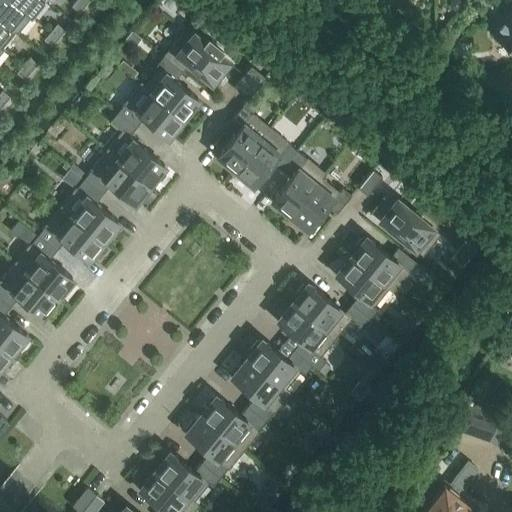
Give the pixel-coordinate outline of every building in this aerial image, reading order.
[(13,0),(0,0),(0,16),(17,31),(31,14),(13,0)] [(13,0),(31,14),(42,0),(13,0)] [(86,5),(80,0),(77,0),(72,6),(80,12),(86,5)] [(511,12),(494,34),(493,33),(493,34),(511,50),(511,12)] [(0,16),(0,44),(3,47),(17,31),(0,16)] [(57,24),(51,32),(58,38),(65,30),(57,24)] [(187,28),(165,56),(175,64),(181,56),(212,82),(214,79),(217,81),(224,72),(221,70),(228,62),(218,54),(223,49),(208,37),(204,42),(187,28)] [(58,38),(51,32),(45,39),(52,45),(58,38)] [(183,71),(175,64),(165,56),(157,65),(161,68),(168,73),(176,80),(183,71)] [(30,57),(23,65),(31,71),(37,64),(30,57)] [(31,71),(23,65),(17,73),(25,79),(31,71)] [(266,77),(251,65),(234,86),(248,98),(266,77)] [(176,80),(168,73),(161,68),(146,87),(184,116),(198,98),(176,80)] [(496,82),(509,93),(511,89),(511,70),(508,68),(496,82)] [(176,125),(184,116),(146,87),(142,83),(125,103),(148,121),(167,137),(170,133),(173,135),(179,128),(176,125)] [(2,91),(0,93),(0,101),(3,104),(10,97),(2,91)] [(148,121),(125,103),(118,112),(140,130),(148,121)] [(236,132),(252,113),(242,105),(227,124),(236,132)] [(140,130),(118,112),(111,121),(123,131),(133,139),(140,130)] [(236,170),(270,128),(252,113),(236,132),(218,155),(220,157),(218,160),(226,166),(228,163),(236,170)] [(254,185),(273,162),(288,143),(270,128),(236,170),(254,185)] [(164,165),(133,139),(123,131),(107,150),(149,184),(164,165)] [(282,169),(297,150),(288,143),(273,162),(282,169)] [(149,184),(107,150),(91,169),(110,184),(133,203),(149,184)] [(291,176),(306,157),(297,150),(282,169),(291,176)] [(291,214),(322,176),(324,172),(306,157),(291,176),(272,199),(291,214)] [(110,184),(91,169),(84,178),(103,193),(110,184)] [(373,169),(358,188),(367,195),(382,176),(373,169)] [(308,229),(327,206),(340,191),(322,176),(291,214),(308,229)] [(103,193),(84,178),(77,187),(95,202),(103,193)] [(370,209),(378,216),(398,193),(390,186),(370,209)] [(119,221),(95,202),(77,187),(61,206),(103,240),(109,233),(112,235),(119,227),(116,225),(119,221)] [(343,187),(340,191),(327,206),(336,213),(352,195),(343,187)] [(439,234),(397,200),(381,220),(423,254),(439,234)] [(103,240),(61,206),(45,225),(64,241),(87,259),(103,240)] [(19,219),(10,230),(16,235),(18,233),(31,243),(38,234),(19,219)] [(64,241),(45,225),(38,234),(57,250),(64,241)] [(57,250),(38,234),(31,243),(50,258),(57,250)] [(409,271),(391,256),(367,237),(365,240),(362,238),(355,246),(358,248),(352,256),(387,285),(393,290),(409,271)] [(73,277),(50,258),(31,243),(15,262),(57,296),(63,289),(66,291),(73,283),(70,281),(73,277)] [(417,262),(398,247),(391,256),(409,271),(417,262)] [(387,285),(352,256),(336,275),(359,294),(371,304),(387,285)] [(57,296),(15,262),(0,280),(0,282),(18,297),(41,316),(44,312),(47,315),(53,306),(51,304),(57,296)] [(18,297),(0,282),(0,296),(11,306),(18,297)] [(300,294),(293,302),(333,334),(348,315),(344,312),(309,283),(306,286),(303,284),(297,292),(300,294)] [(377,309),(371,304),(359,294),(352,303),(370,318),(377,309)] [(11,306),(0,296),(0,311),(4,315),(11,306)] [(333,334),(293,302),(278,321),(295,335),(301,340),(317,353),(333,334)] [(370,318),(352,303),(344,312),(348,315),(363,327),(370,318)] [(27,334),(4,315),(0,311),(0,343),(11,353),(17,345),(20,347),(27,339),(24,337),(27,334)] [(301,370),(286,358),(263,339),(260,343),(257,340),(251,348),(254,351),(247,358),(286,389),(301,370)] [(323,359),(317,353),(301,340),(293,349),(312,364),(316,367),(323,359)] [(0,366),(11,353),(0,343),(0,366)] [(312,364),(293,349),(286,358),(301,370),(305,373),(312,364)] [(286,389),(247,358),(232,378),(255,396),(273,412),(289,392),(286,389)] [(463,402),(454,427),(489,440),(497,415),(471,392),(463,402)] [(259,429),(240,414),(217,395),(201,415),(243,449),(259,429)] [(273,412),(255,396),(247,405),(266,421),(273,412)] [(266,421),(247,405),(240,414),(259,429),(266,421)] [(1,415),(0,415),(0,434),(10,422),(1,415)] [(243,449),(201,415),(195,422),(192,420),(186,428),(189,430),(186,434),(209,453),(228,468),(243,449)] [(209,483),(194,471),(171,452),(155,471),(194,502),(209,483)] [(228,468),(209,453),(202,461),(220,477),(228,468)] [(220,477),(202,461),(194,471),(209,483),(213,486),(220,477)] [(463,487),(477,469),(468,461),(453,480),(463,487)] [(191,511),(197,505),(194,502),(155,471),(140,490),(163,509),(166,511),(191,511)] [(476,511),(481,508),(460,491),(463,487),(453,480),(448,486),(444,483),(442,486),(434,480),(413,506),(421,511),(476,511)] [(96,493),(87,486),(72,504),(81,511),(96,493)]
